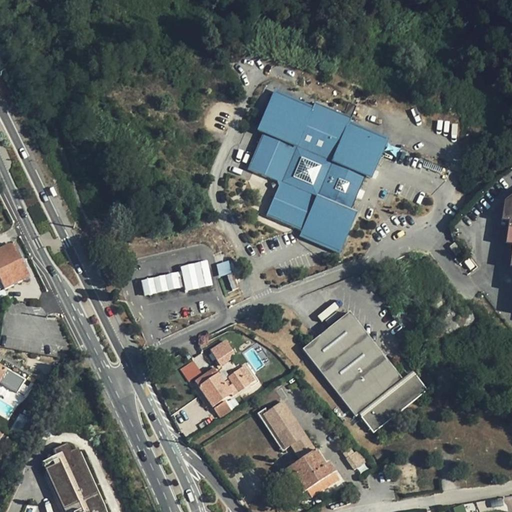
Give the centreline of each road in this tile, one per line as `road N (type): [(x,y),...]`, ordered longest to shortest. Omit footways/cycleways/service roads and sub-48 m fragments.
road 1 (residential): [(457,198),(430,234),(227,320),(130,371)]
road 2 (primary): [(130,371),(0,110)]
road 3 (primary): [(0,160),(108,384)]
road 4 (residential): [(511,488),(366,511)]
road 5 (primary): [(108,384),(166,511)]
